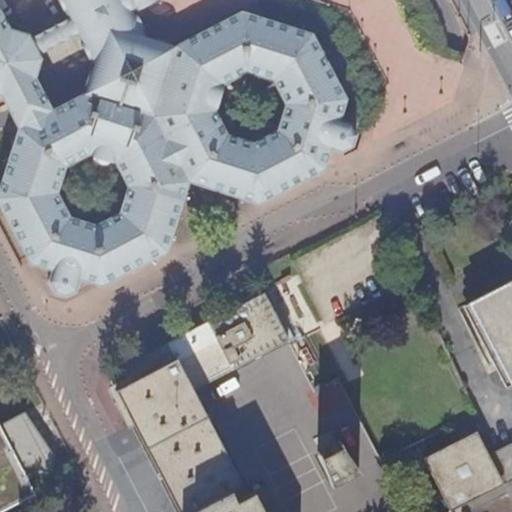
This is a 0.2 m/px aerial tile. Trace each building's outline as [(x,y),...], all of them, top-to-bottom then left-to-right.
[(0,0),(0,96),(1,97),(17,128),(0,183),(0,208),(30,266),(51,273),(47,286),(53,294),(65,298),(74,293),(78,281),(99,288),(165,254),(166,254),(187,184),(259,205),(324,171),(330,149),(342,153),(351,148),(355,136),(351,127),(338,123),(345,102),(310,35),(257,18),(239,12),(174,46),(168,45),(169,42),(152,37),(152,39),(145,37),(143,32),(144,31),(136,15),(135,17),(132,10),(135,8),(137,11),(158,0),(157,0),(0,0)] [(511,283),(469,306),(511,387),(511,385),(511,283)] [(265,294),(122,368),(129,382),(116,389),(178,511),(396,511),(405,508),(338,380),(316,392),(265,294)] [(0,511),(33,495),(19,469),(35,461),(29,447),(19,451),(12,437),(28,428),(21,415),(0,425),(0,511)] [(28,428),(12,437),(19,451),(29,447),(36,443),(28,428)] [(450,511),(502,485),(511,480),(511,431),(485,446),(477,431),(422,459),(448,510),(449,511),(450,511)]
